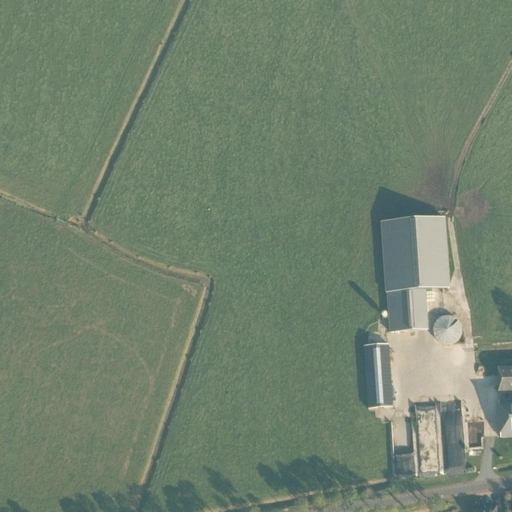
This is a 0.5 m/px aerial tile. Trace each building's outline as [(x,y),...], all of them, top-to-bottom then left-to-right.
[(382,224),(390,333),(427,331),(424,291),(448,289),(444,220),(382,224)] [(442,346),(463,335),(452,314),(431,324),(442,346)] [(369,409),(393,407),(389,345),(366,347),(369,409)] [(511,392),(511,368),(497,369),(498,393),(511,392)] [(511,401),(499,402),(501,439),(511,437),(511,401)]
